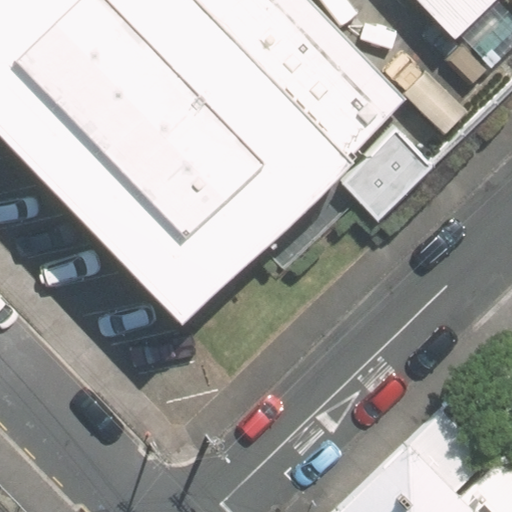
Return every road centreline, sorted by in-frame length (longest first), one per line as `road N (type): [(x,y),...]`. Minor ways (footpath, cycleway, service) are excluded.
road 1 (residential): [(511,222),(209,511)]
road 2 (residential): [(0,359),(148,511)]
